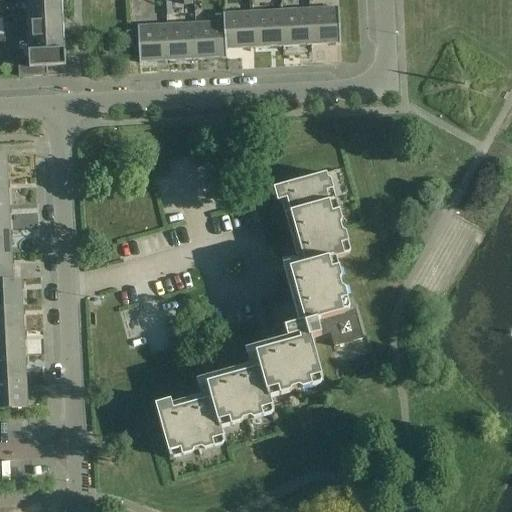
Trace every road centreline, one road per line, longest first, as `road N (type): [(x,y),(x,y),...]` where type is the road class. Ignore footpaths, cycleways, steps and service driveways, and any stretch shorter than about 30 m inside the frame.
road 1 (residential): [(55,107),(365,92),(382,83),(387,68),(384,0)]
road 2 (residential): [(75,449),(55,107)]
